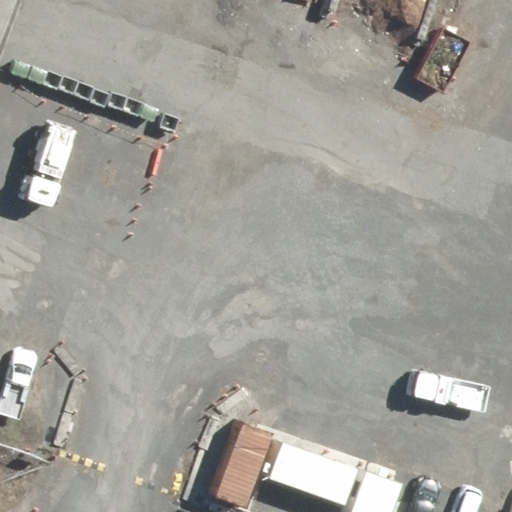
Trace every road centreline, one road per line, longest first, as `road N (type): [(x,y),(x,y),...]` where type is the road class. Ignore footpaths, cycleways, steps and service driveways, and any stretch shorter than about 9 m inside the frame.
road 1 (unknown): [(425,215),(10,3)]
road 2 (unknown): [(292,286),(511,327)]
road 3 (unknown): [(186,319),(0,270)]
